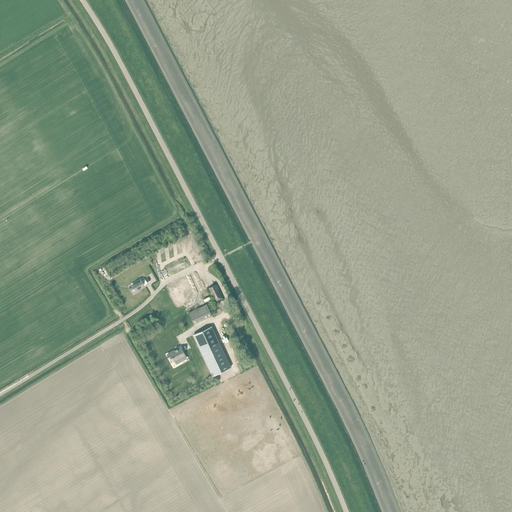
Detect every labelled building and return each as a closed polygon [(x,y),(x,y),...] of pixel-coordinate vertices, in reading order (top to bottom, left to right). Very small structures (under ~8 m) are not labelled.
[(191,275),(174,284),(176,287),(175,288),(178,293),(181,291),(183,296),(198,288),(191,275)] [(141,279),(132,284),(135,290),(138,288),(138,289),(141,287),(144,285),(141,279)] [(217,284),(208,288),(215,303),(224,299),(217,284)] [(177,295),(171,298),(177,310),(185,305),(182,301),(181,301),(177,295)] [(171,298),(166,301),(173,312),(177,310),(171,298)] [(166,301),(161,304),(168,315),(173,312),(166,301)] [(157,305),(156,306),(164,318),(164,317),(168,315),(161,304),(157,306),(157,305)] [(212,327),(194,336),(215,376),(232,367),(212,327)] [(174,350),(166,355),(168,359),(171,357),(173,361),(175,360),(176,362),(185,357),(186,358),(191,355),(188,348),(182,352),(179,347),(176,348),(173,349),(174,350)]
